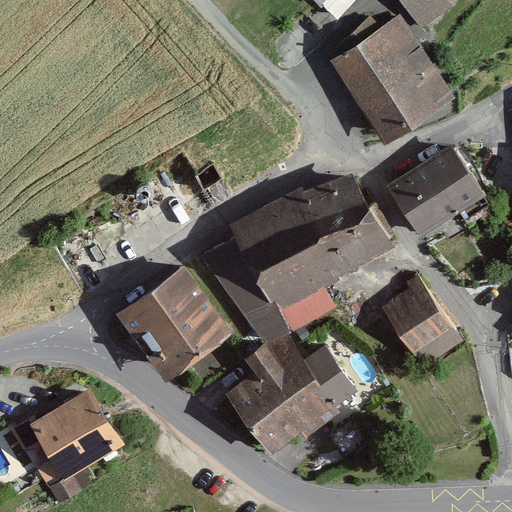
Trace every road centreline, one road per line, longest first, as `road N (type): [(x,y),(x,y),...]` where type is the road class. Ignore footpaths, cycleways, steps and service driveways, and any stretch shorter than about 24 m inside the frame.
road 1 (tertiary): [(511,499),(362,505),(308,498),(256,472),(121,366),(68,346)]
road 2 (residential): [(357,170),(341,148),(245,202),(165,255),(68,346)]
road 3 (residential): [(357,170),(471,326),(511,419)]
road 4 (residential): [(511,95),(357,170)]
